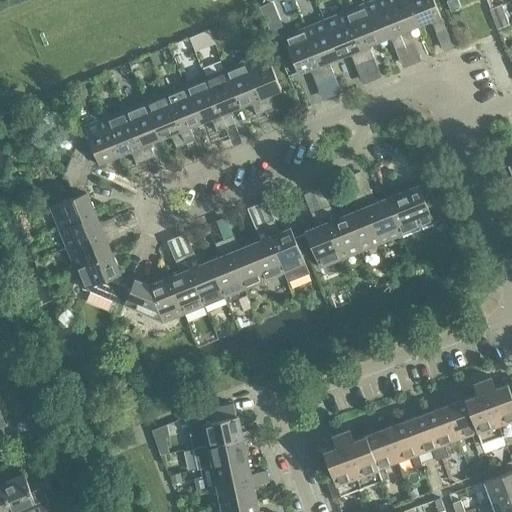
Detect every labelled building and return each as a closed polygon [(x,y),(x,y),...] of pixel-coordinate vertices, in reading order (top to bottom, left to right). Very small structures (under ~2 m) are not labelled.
[(372,0),(365,3),(380,40),(390,35),(395,49),(405,45),(386,0),(372,0)] [(386,0),(405,45),(414,41),(408,28),(420,23),(410,0),(386,0)] [(446,28),(434,0),(410,0),(420,23),(431,19),(436,32),(446,28)] [(447,0),(446,1),(451,11),(461,7),(458,0),(447,0)] [(345,11),(365,61),(374,57),(368,44),(380,40),(365,3),(345,11)] [(324,19),(339,56),(350,52),(355,65),(365,61),(345,11),(324,19)] [(305,27),(325,77),(334,73),(328,60),(339,56),(324,19),(305,27)] [(325,77),(305,27),(283,36),(298,72),(310,68),(315,81),(325,77)] [(246,60),(265,110),(274,106),(269,93),(281,88),(266,52),(246,60)] [(265,110),(246,60),(226,68),(241,105),(250,101),(256,114),(265,110)] [(241,105),(226,68),(206,76),(226,126),(234,123),(229,109),(241,105)] [(226,126),(206,76),(186,85),(201,121),(210,117),(216,130),(226,126)] [(201,121),(186,85),(166,93),(186,142),(194,139),(189,126),(201,121)] [(146,101),(161,137),(170,133),(176,146),(186,142),(166,93),(146,101)] [(161,137),(146,101),(125,109),(146,159),(154,155),(149,142),(161,137)] [(146,159),(125,109),(106,117),(120,154),(130,150),(136,163),(146,159)] [(120,154),(106,117),(84,126),(84,127),(83,127),(67,165),(89,174),(94,165),(120,154)] [(58,227),(95,212),(84,186),(89,174),(67,165),(62,177),(68,179),(74,196),(50,206),(58,227)] [(386,197),(401,234),(433,221),(418,184),(386,197)] [(361,192),(381,242),(401,234),(386,197),(375,202),(370,189),(361,192)] [(346,214),(361,250),(381,242),(361,192),(351,196),(357,210),(346,214)] [(321,209),(341,258),(361,250),(346,214),(335,218),(330,205),(321,209)] [(305,230),(319,267),(341,258),(321,209),(311,212),(317,226),(305,230)] [(67,247),(117,227),(113,217),(99,223),(95,212),(58,227),(67,247)] [(309,273),(305,264),(291,227),(279,232),(273,219),(264,222),(284,272),(288,281),(309,273)] [(250,244),(265,280),(284,272),(264,222),(255,226),(260,239),(250,244)] [(117,227),(67,247),(75,267),(112,252),(107,241),(120,236),(117,227)] [(225,238),(245,288),(265,280),(250,244),(239,248),(233,235),(225,238)] [(210,260),(225,296),(245,288),(225,238),(215,242),(220,256),(210,260)] [(185,255),(205,304),(225,296),(210,260),(199,264),(193,251),(185,255)] [(122,278),(120,273),(112,252),(75,267),(83,288),(84,288),(85,289),(123,305),(132,282),(122,278)] [(169,276),(184,313),(205,304),(185,255),(175,259),(180,272),(169,276)] [(149,285),(134,278),(132,282),(123,305),(162,321),(162,320),(163,321),(184,313),(169,276),(149,285)] [(475,445),(511,431),(511,395),(507,382),(495,387),(491,377),(473,383),(477,393),(353,439),(349,429),(331,436),(335,446),(323,450),(331,472),(325,474),(334,498),(388,478),(384,466),(411,456),(415,468),(422,465),(418,454),(431,449),(435,460),(448,455),(444,444),(471,434),(475,445)] [(14,393),(19,407),(33,401),(27,387),(14,393)] [(201,413),(186,417),(192,446),(207,443),(207,444),(242,437),(241,431),(238,415),(236,416),(233,403),(208,409),(209,410),(200,411),(201,413)] [(167,423),(154,426),(160,451),(173,448),(167,423)] [(259,439),(256,428),(249,430),(251,441),(259,439)] [(207,443),(192,446),(197,469),(212,466),(247,458),(246,455),(244,443),(251,441),(249,430),(241,431),(242,437),(207,444),(207,443)] [(202,476),(194,478),(196,490),(216,486),(217,487),(252,479),(250,473),(247,458),(212,466),(200,469),(202,476)] [(268,481),(266,470),(258,472),(261,483),(268,481)] [(511,470),(485,480),(492,501),(511,493),(511,470)] [(252,479),(217,487),(221,508),(256,500),(253,485),(261,483),(258,472),(250,473),(252,479)] [(16,511),(52,511),(40,480),(28,485),(24,473),(0,483),(11,511),(15,511),(17,511),(16,511)] [(0,511),(16,511),(17,511),(15,511),(11,511),(0,483),(0,511)] [(496,511),(511,511),(511,493),(492,501),(496,511)] [(258,511),(256,500),(221,508),(222,511),(258,511)] [(452,503),(455,511),(464,511),(465,511),(460,500),(452,503)]
